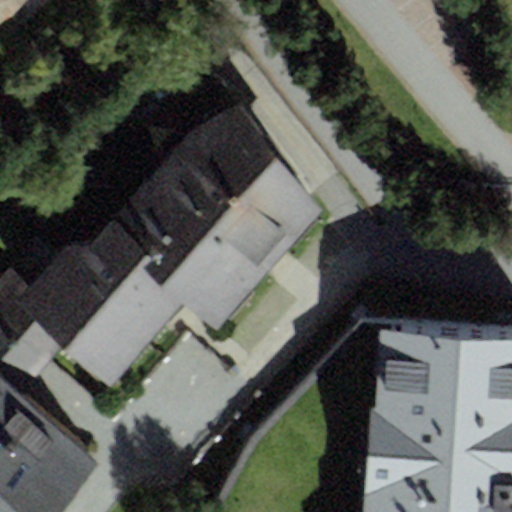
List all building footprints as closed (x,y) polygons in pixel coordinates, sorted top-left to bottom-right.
[(0,0),(0,20),(30,0),(0,0)] [(185,135),(109,225),(184,305),(217,331),(323,210),(236,104),(185,135)] [(111,389),(184,305),(109,225),(89,247),(66,247),(31,286),(16,303),(66,347),(111,389)] [(0,491),(23,511),(54,511),(99,462),(23,396),(66,347),(16,303),(31,286),(10,268),(0,279),(0,491)] [(354,511),(355,510),(363,507),(378,313),(252,430),(208,511),(354,511)] [(354,511),(511,511),(511,323),(378,313),(363,507),(355,510),(354,511)] [(0,511),(23,511),(0,491),(0,511)]
